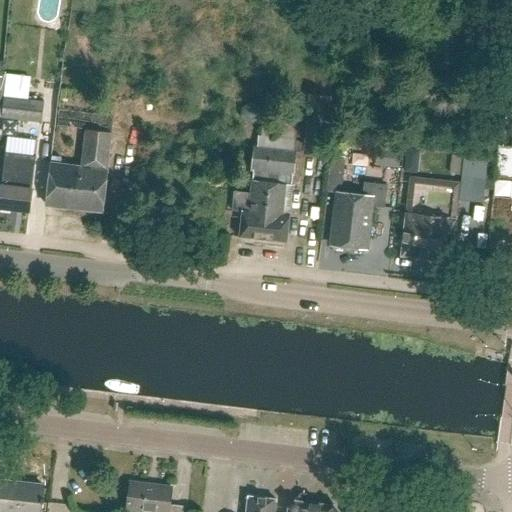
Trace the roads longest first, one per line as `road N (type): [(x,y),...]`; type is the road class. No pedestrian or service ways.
road 1 (unclassified): [(511,484),(0,421)]
road 2 (tertiary): [(511,325),(0,263)]
